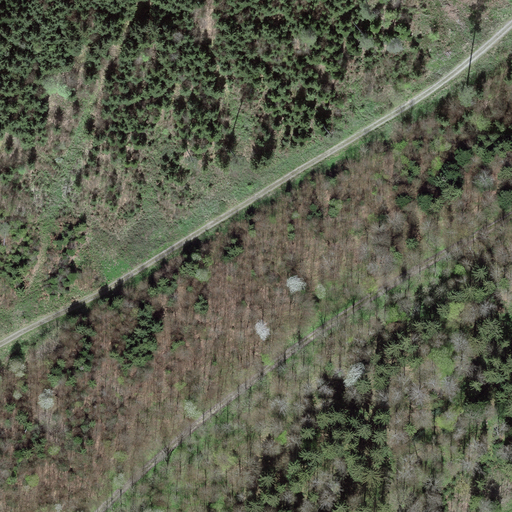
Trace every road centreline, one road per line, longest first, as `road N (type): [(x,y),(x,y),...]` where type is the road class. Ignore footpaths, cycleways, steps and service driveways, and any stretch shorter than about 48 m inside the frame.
road 1 (track): [(0,343),(101,292),(425,93),(511,22)]
road 2 (track): [(99,511),(243,386),(332,321),(511,215)]
